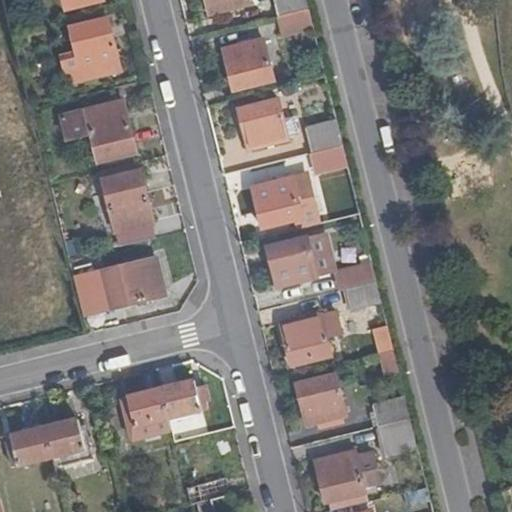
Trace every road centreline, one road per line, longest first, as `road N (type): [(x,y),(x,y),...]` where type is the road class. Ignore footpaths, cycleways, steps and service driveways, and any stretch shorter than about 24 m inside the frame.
road 1 (residential): [(331,0),(463,511)]
road 2 (residential): [(156,0),(235,324)]
road 3 (residential): [(0,383),(235,324)]
road 4 (residential): [(235,324),(283,511)]
